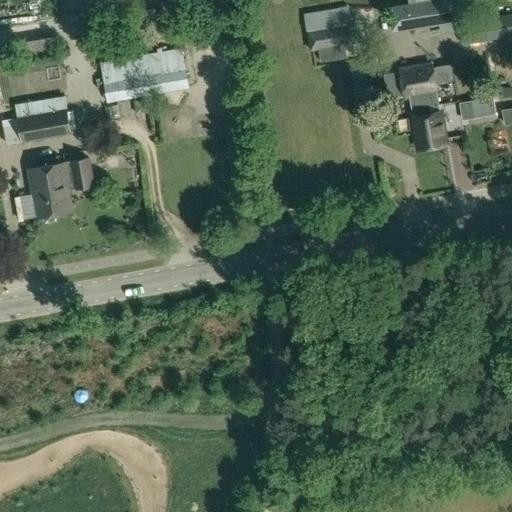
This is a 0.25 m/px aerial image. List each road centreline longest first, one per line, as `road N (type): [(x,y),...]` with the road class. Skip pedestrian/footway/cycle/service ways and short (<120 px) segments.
road 1 (tertiary): [(0,312),(263,263)]
road 2 (tertiary): [(263,263),(511,217)]
road 3 (unclassified): [(263,263),(264,511)]
